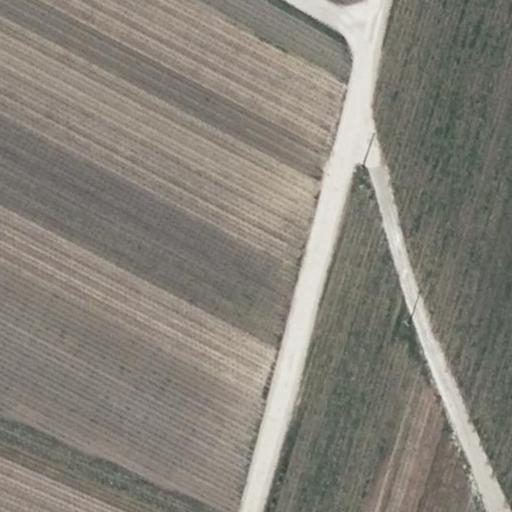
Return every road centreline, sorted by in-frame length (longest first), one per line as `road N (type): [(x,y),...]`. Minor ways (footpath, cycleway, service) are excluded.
road 1 (track): [(365,25),(242,511)]
road 2 (unclassified): [(499,511),(406,288),(352,78)]
